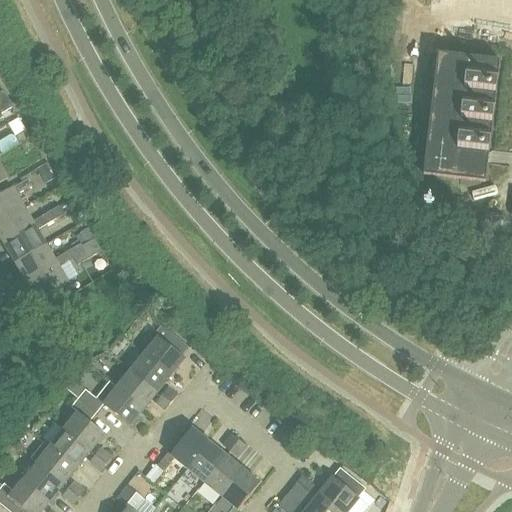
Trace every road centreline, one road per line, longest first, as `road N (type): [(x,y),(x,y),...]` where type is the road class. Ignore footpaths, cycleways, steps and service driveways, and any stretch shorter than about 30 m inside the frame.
road 1 (secondary): [(66,0),(119,106),(234,255),(296,312),(468,428)]
road 2 (secondary): [(483,395),(371,329),(260,233),(176,131),(104,0)]
road 3 (residential): [(258,511),(288,466),(206,396),(190,401),(95,511)]
